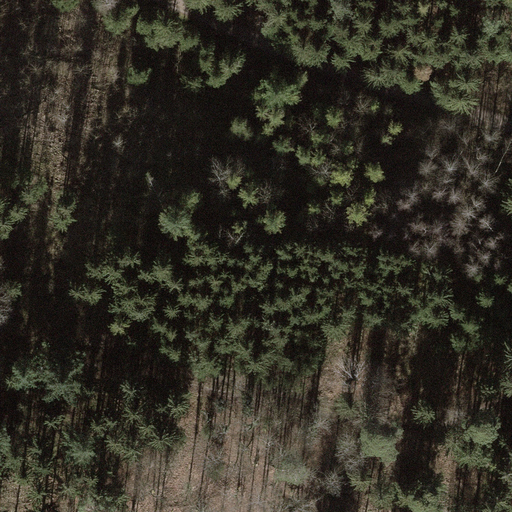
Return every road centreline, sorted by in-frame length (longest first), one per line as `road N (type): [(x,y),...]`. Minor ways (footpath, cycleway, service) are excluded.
road 1 (track): [(0,338),(384,422),(511,404)]
road 2 (track): [(173,0),(251,40),(511,123)]
